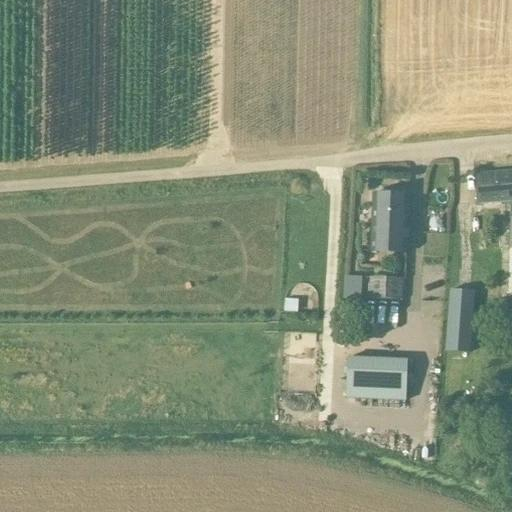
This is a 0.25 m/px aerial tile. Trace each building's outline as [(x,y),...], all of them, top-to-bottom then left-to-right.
[(511,171),(475,175),(477,205),(511,202),(511,171)] [(367,205),(367,192),(398,192),(398,176),(358,175),(358,205),(367,205)] [(372,194),(370,252),(407,254),(409,196),(372,194)] [(361,278),(345,277),(343,313),(359,314),(361,278)] [(427,325),(402,324),(403,278),(369,277),(367,323),(374,323),(373,340),(410,341),(411,337),(427,337),(427,325)] [(474,293),(450,291),(445,351),(470,353),(474,293)] [(343,357),(341,399),(404,401),(405,359),(343,357)]
